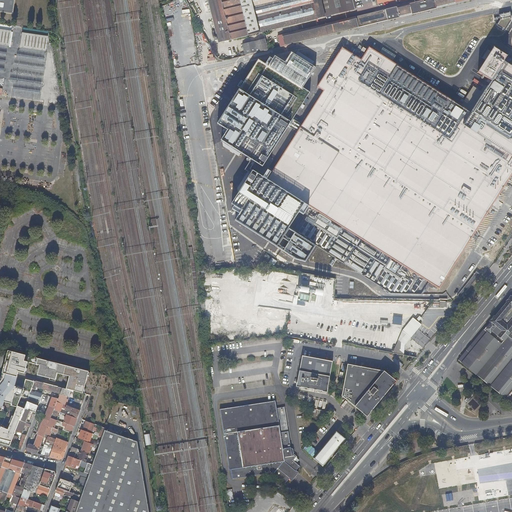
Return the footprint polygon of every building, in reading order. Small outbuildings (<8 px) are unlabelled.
[(0,0),(0,11),(14,13),(16,0),(0,0)] [(208,0),(219,43),(324,18),(326,17),(331,16),(334,15),(345,12),(346,13),(348,12),(353,10),(354,10),(354,9),(356,9),(353,0),(208,0)] [(426,0),(281,35),(284,46),(471,0),(426,0)] [(437,46),(505,21),(500,9),(432,34),(437,46)] [(0,45),(10,47),(12,32),(0,29),(0,45)] [(419,30),(417,36),(423,39),(426,33),(419,30)] [(20,33),(19,49),(45,52),(47,37),(20,33)] [(264,39),(241,45),(243,56),(266,50),(264,39)] [(459,255),(511,171),(511,157),(461,125),(472,107),(471,104),(469,105),(463,107),(463,105),(458,107),(456,101),(452,103),(450,97),(446,99),(444,94),(439,95),(438,91),(433,92),(430,86),(426,88),(424,82),(420,84),(418,78),(413,80),(411,74),(408,75),(394,66),(383,59),(369,50),(368,53),(363,50),(361,53),(362,53),(360,56),(358,54),(355,59),(342,51),(317,89),(324,93),(267,181),(280,190),(277,196),(282,199),(285,193),(302,204),(304,205),(428,284),(438,290),(446,286),(444,282),(451,278),(449,273),(457,269),(454,265),(462,261),(459,255)] [(475,109),(472,107),(461,125),(511,157),(511,70),(501,64),(505,57),(493,51),(486,63),(492,67),(484,79),(485,80),(491,84),(475,109)] [(301,87),(313,68),(289,53),(281,65),(270,58),(265,68),(257,63),(219,126),(228,131),(221,142),(264,169),(311,93),(301,87)] [(492,67),(486,63),(478,75),(484,79),(492,67)] [(469,105),(471,104),(472,107),(475,109),(491,84),(485,80),(469,105)] [(235,220),(275,246),(302,204),(285,193),(282,199),(277,196),(280,190),(267,181),(253,172),(232,205),(241,210),(235,220)] [(495,242),(486,254),(493,258),(501,246),(495,242)] [(220,254),(221,265),(231,265),(231,253),(220,254)] [(511,297),(457,362),(505,401),(511,391),(511,297)] [(211,299),(211,311),(220,310),(220,299),(211,299)] [(418,330),(410,323),(403,332),(411,338),(418,330)] [(80,392),(86,371),(20,354),(14,375),(18,376),(35,381),(67,389),(70,390),(80,392)] [(333,362),(303,357),(297,387),(327,393),(333,362)] [(342,396),(367,418),(396,382),(384,372),(348,365),(342,396)] [(35,381),(18,376),(8,401),(26,406),(27,401),(28,401),(29,398),(29,397),(31,391),(35,381)] [(62,388),(35,381),(31,391),(34,392),(36,387),(46,390),(47,390),(58,393),(60,393),(62,388)] [(34,392),(31,391),(29,397),(40,400),(42,395),(34,392)] [(64,404),(66,398),(59,396),(58,398),(57,401),(63,404),(64,404)] [(57,401),(58,398),(57,398),(52,397),(44,418),(50,420),(51,418),(54,410),(57,401)] [(472,399),(467,404),(474,411),(479,405),(472,399)] [(26,406),(8,401),(3,400),(3,402),(1,410),(7,412),(22,416),(26,406)] [(27,401),(26,406),(22,416),(20,420),(25,422),(29,411),(30,412),(31,412),(31,410),(30,410),(30,408),(33,410),(36,411),(38,405),(27,401)] [(63,404),(57,401),(54,410),(58,411),(60,412),(63,404)] [(290,447),(285,408),(277,409),(276,402),(220,410),(229,470),(231,469),(232,479),(272,474),(286,484),(289,480),(292,482),(299,474),(296,472),(300,467),(293,461),(296,458),(295,457),(293,449),(290,447)] [(102,408),(92,404),(86,418),(97,422),(102,408)] [(77,418),(80,410),(73,407),(67,405),(65,409),(72,412),(71,416),(77,418)] [(7,412),(2,425),(1,428),(0,429),(0,441),(11,445),(16,431),(20,420),(22,416),(7,412)] [(74,426),(77,418),(71,416),(67,414),(64,422),(74,426)] [(48,426),(50,420),(44,418),(38,435),(44,437),(45,433),(48,426)] [(55,419),(51,418),(50,420),(48,426),(55,428),(57,420),(55,419)] [(25,422),(20,420),(16,431),(18,432),(21,433),(25,425),(30,427),(31,424),(26,422),(25,422)] [(91,433),(94,424),(86,421),(83,430),(91,433)] [(73,431),(74,426),(64,422),(63,422),(62,423),(63,424),(63,425),(66,427),(66,429),(73,431)] [(55,428),(48,426),(45,433),(48,435),(50,435),(52,430),(57,432),(58,429),(55,428)] [(104,429),(105,428),(102,427),(100,433),(95,432),(94,434),(102,437),(104,429)] [(149,511),(138,441),(104,429),(102,437),(99,445),(99,446),(92,465),(91,469),(81,496),(80,500),(79,502),(78,505),(75,511),(149,511)] [(90,437),(91,433),(83,430),(82,430),(79,437),(84,439),(86,436),(90,437)] [(48,435),(45,433),(44,437),(42,440),(49,443),(49,444),(47,450),(45,455),(50,457),(54,444),(53,444),(55,439),(48,437),(48,435)] [(314,460),(323,467),(345,440),(337,433),(314,460)] [(21,449),(27,435),(25,435),(23,434),(18,448),(21,449)] [(42,440),(44,437),(38,435),(34,444),(34,446),(29,444),(26,450),(38,453),(40,448),(42,440)] [(55,437),(50,435),(48,435),(48,437),(55,439),(53,444),(54,444),(57,438),(55,437)] [(63,457),(69,442),(57,438),(54,444),(50,457),(59,459),(63,457)] [(49,443),(42,440),(40,448),(47,450),(49,444),(49,443)] [(93,444),(89,443),(85,441),(81,450),(89,453),(90,453),(93,444)] [(86,460),(89,453),(81,450),(72,447),(71,450),(77,453),(79,454),(77,457),(86,460)] [(75,468),(79,459),(75,458),(69,456),(66,465),(75,468)] [(6,458),(0,472),(0,490),(3,491),(12,495),(16,485),(19,479),(19,477),(22,471),(25,463),(6,458)] [(22,494),(25,488),(27,481),(33,465),(25,463),(22,471),(25,473),(25,476),(24,476),(21,487),(16,485),(12,495),(16,496),(17,492),(22,494)] [(40,485),(46,469),(33,465),(27,481),(40,485)] [(40,485),(51,489),(56,475),(55,471),(46,469),(40,485)] [(34,492),(47,497),(48,497),(51,490),(51,489),(40,485),(27,481),(25,488),(34,492)] [(72,497),(73,493),(66,490),(57,487),(56,492),(62,495),(65,496),(65,495),(72,497)] [(33,496),(34,492),(25,488),(22,494),(21,497),(28,499),(29,496),(30,494),(33,496)] [(7,496),(11,498),(12,495),(3,491),(2,494),(0,498),(5,501),(7,496)] [(10,502),(18,505),(18,504),(21,498),(16,496),(12,495),(11,498),(10,502)] [(21,498),(18,504),(25,507),(26,503),(30,504),(30,506),(38,509),(38,508),(40,508),(42,504),(28,499),(21,497),(21,498)] [(69,511),(75,511),(78,505),(70,502),(67,511),(69,511)]
